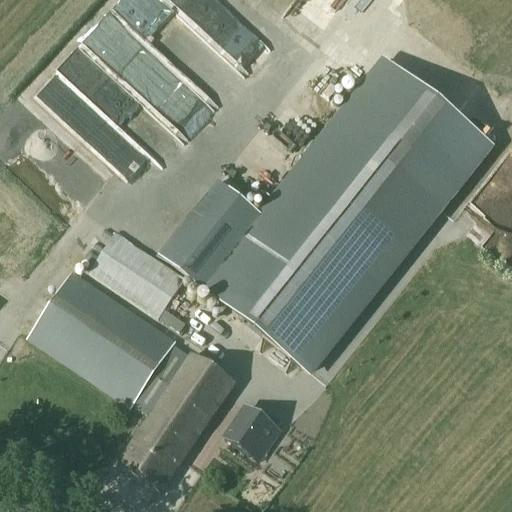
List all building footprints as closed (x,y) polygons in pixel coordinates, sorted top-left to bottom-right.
[(322,106),(391,0),(347,0),(336,18),(334,17),(294,77),(306,85),(301,92),(322,106)] [(217,185),(160,257),(198,288),(309,376),(452,194),(348,111),(261,220),(217,185)] [(184,282),(114,235),(87,275),(157,322),(184,282)] [(174,345),(69,276),(26,341),(130,410),(132,408),(149,419),(189,359),(172,348),(174,345)] [(179,336),(185,328),(163,313),(157,322),(179,336)] [(189,359),(149,419),(117,466),(161,495),(234,386),(191,357),(189,359)] [(244,412),(223,443),(248,460),(258,445),(268,452),(279,435),(244,412)]
